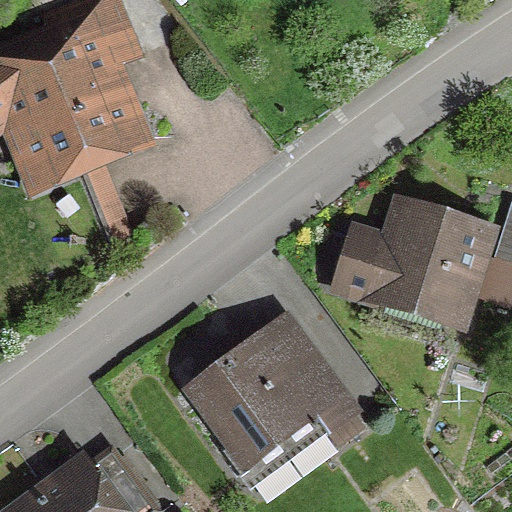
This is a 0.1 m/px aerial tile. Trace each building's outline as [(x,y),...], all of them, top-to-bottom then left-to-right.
[(35,177),(128,140),(83,28),(0,61),(0,121),(10,114),(35,177)] [(511,205),(508,204),(489,261),(511,268),(511,205)] [(452,319),(479,235),(402,211),(390,249),(352,237),(336,289),(373,301),(375,295),(452,319)] [(346,414),(280,325),(191,390),(233,448),(223,456),(247,488),(322,433),(334,448),(359,430),(346,414)] [(88,477),(81,467),(19,511),(141,511),(147,507),(112,459),(88,477)]
